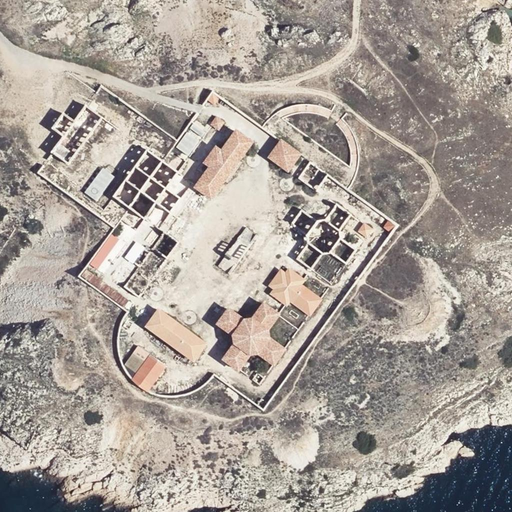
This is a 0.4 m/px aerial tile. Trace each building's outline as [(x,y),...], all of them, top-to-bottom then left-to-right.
[(212,95),(208,101),(214,105),(219,100),(212,95)] [(87,105),(74,124),(89,135),(102,116),(87,105)] [(216,118),(211,125),(219,130),(224,122),(216,118)] [(209,167),(193,189),(211,202),(253,144),(235,131),(222,149),(216,145),(203,163),(209,167)] [(281,140),(268,157),(289,172),(302,155),(281,140)] [(103,167),(85,192),(97,201),(115,176),(103,167)] [(388,222),(384,227),(391,231),(394,226),(388,222)] [(364,224),(358,232),(367,239),(373,231),(364,224)] [(90,265),(99,271),(119,238),(110,233),(90,265)] [(280,270),(269,285),(273,288),(269,294),(286,306),(289,302),(310,316),(321,300),(301,285),(304,280),(288,268),(284,272),(280,270)] [(85,270),(82,277),(91,282),(94,275),(85,270)] [(228,307),(215,324),(232,336),(233,344),(222,359),(239,372),(249,357),(258,356),(269,363),(273,366),(285,349),(271,339),(269,330),(279,315),(263,303),(252,318),(244,319),(228,307)] [(208,344),(158,308),(144,327),(193,363),(208,344)] [(167,367),(150,355),(131,380),(148,393),(167,367)]
